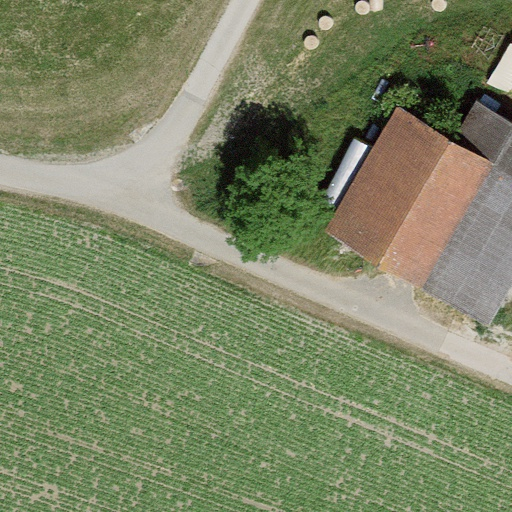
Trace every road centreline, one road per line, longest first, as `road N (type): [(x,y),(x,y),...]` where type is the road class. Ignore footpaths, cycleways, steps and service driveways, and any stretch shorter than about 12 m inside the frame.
road 1 (track): [(139,213),(511,375)]
road 2 (track): [(139,213),(253,0)]
road 3 (residential): [(0,178),(139,213)]
